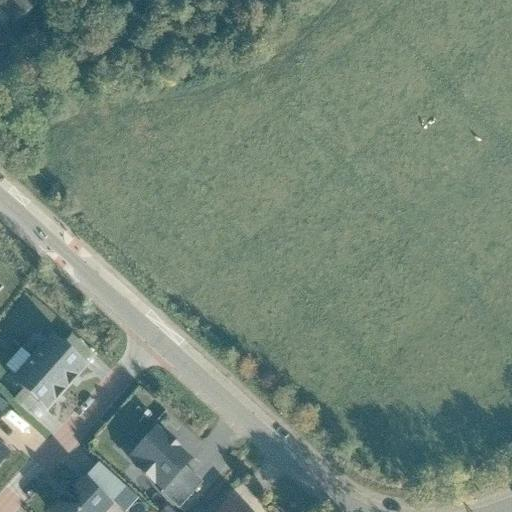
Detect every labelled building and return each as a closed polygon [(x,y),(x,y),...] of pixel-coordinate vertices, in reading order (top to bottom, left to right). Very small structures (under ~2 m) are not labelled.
[(48,1),(47,0),(0,0),(0,12),(13,29),(48,1)] [(52,336),(32,359),(68,390),(88,367),(52,336)] [(49,413),(68,390),(32,359),(12,382),(49,413)] [(182,475),(146,441),(127,461),(180,511),(205,485),(188,469),(182,475)] [(0,445),(0,483),(19,462),(0,445)] [(127,489),(99,464),(86,479),(114,504),(127,489)] [(86,479),(84,477),(52,511),(110,511),(116,506),(114,504),(86,479)]
